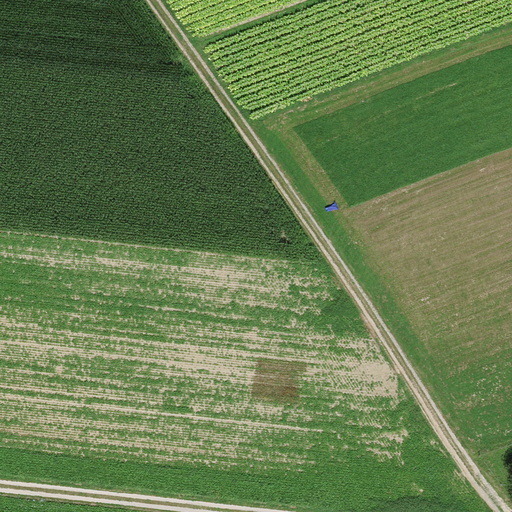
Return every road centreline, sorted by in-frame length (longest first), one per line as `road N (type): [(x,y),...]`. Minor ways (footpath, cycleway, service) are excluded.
road 1 (track): [(148,0),(494,511)]
road 2 (track): [(0,493),(161,511)]
